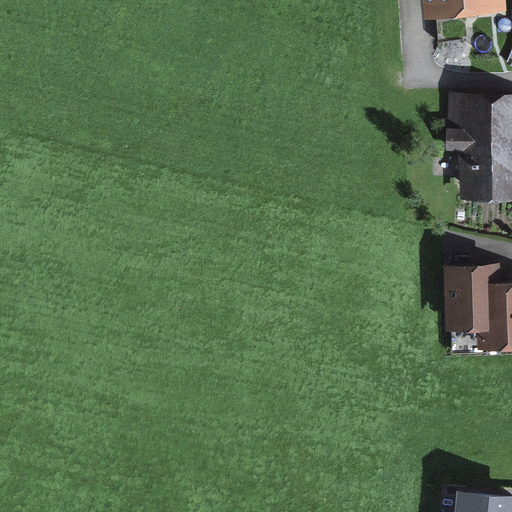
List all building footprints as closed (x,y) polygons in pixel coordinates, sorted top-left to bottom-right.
[(506,0),(427,0),(430,22),(508,13),(506,0)] [(465,189),(511,188),(511,95),(453,96),(454,141),(465,141),(465,189)] [(488,282),(497,282),(495,262),(447,265),(451,320),(483,318),(490,318),(488,282)] [(490,318),(483,318),(484,341),(511,338),(511,280),(497,282),(488,282),(490,318)] [(511,511),(511,490),(460,486),(458,511),(511,511)]
